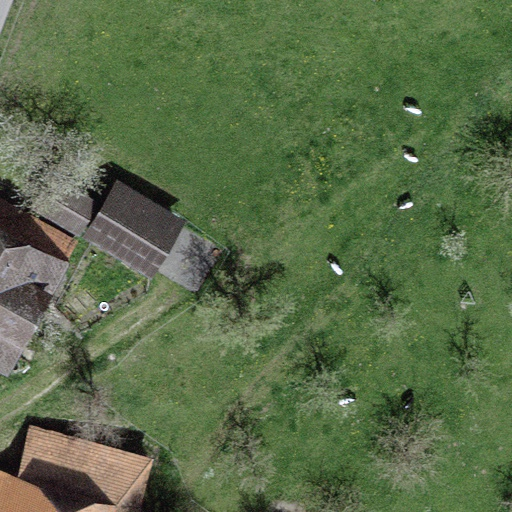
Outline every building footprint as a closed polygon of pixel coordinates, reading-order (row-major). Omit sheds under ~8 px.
[(51,176),(36,201),(78,226),(92,201),(51,176)] [(123,183),(95,231),(147,262),(176,215),(123,183)] [(0,198),(0,335),(58,230),(0,198)] [(0,425),(0,470),(112,499),(123,458),(0,425)] [(0,511),(108,511),(112,499),(0,470),(0,511)]
